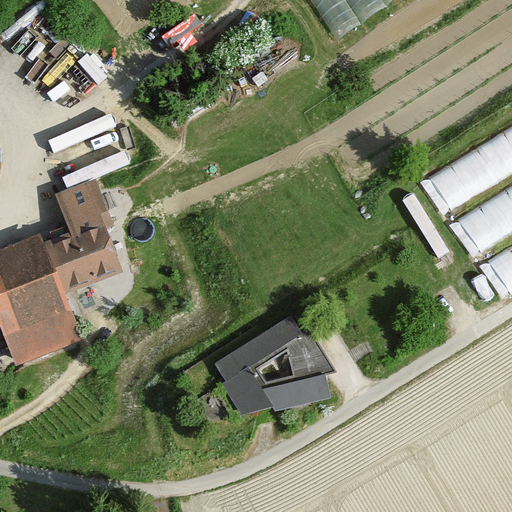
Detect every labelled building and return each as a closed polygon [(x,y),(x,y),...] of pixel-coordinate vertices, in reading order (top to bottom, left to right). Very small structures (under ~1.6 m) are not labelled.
[(313,0),(335,35),(390,0),(313,0)] [(511,121),(423,174),(443,207),(511,166),(511,121)] [(469,246),(511,222),(511,177),(450,211),(469,246)] [(68,228),(0,254),(0,305),(22,361),(80,338),(62,292),(118,270),(100,226),(108,223),(91,180),(55,194),(68,228)] [(502,292),(511,285),(511,240),(482,258),(502,292)] [(317,382),(331,379),(301,334),(295,339),(284,323),(203,373),(232,421),(264,412),(271,418),(324,403),(317,382)]
